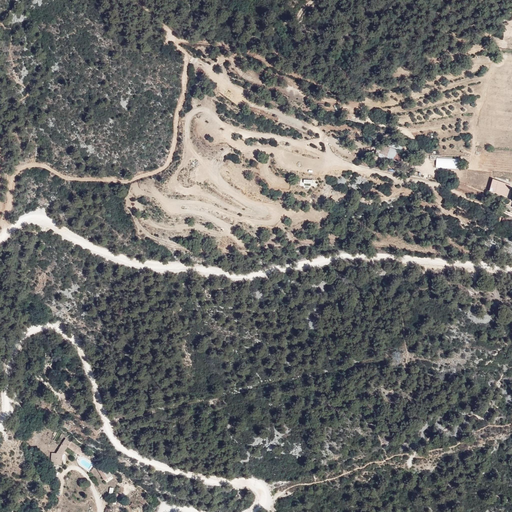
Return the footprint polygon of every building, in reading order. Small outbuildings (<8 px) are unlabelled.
[(394,141),(386,138),(384,144),(383,144),(379,154),(401,163),(405,153),(401,151),(403,145),(394,142),(394,141)] [(460,159),(438,158),(437,168),(460,169),(460,159)] [(492,178),(489,192),(508,196),(511,182),(492,178)] [(63,443),(57,454),(52,453),(52,464),(63,465),(63,454),(68,446),(80,455),(84,450),(72,441),(71,442),(66,439),(63,443)] [(113,476),(106,466),(102,469),(109,479),(113,476)]
